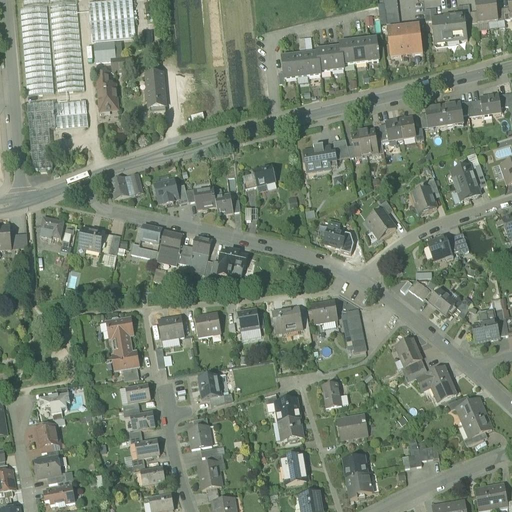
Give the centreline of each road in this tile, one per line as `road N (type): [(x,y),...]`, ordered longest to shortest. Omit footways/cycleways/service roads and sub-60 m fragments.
road 1 (residential): [(85,181),(511,67)]
road 2 (residential): [(85,181),(104,210),(287,250),(365,284)]
road 3 (residential): [(22,202),(6,0)]
road 4 (residential): [(365,284),(401,243),(511,203)]
road 5 (residential): [(378,511),(511,452)]
road 6 (residential): [(365,284),(472,369)]
road 7 (residential): [(340,511),(299,385)]
road 8 (residential): [(190,511),(162,390)]
